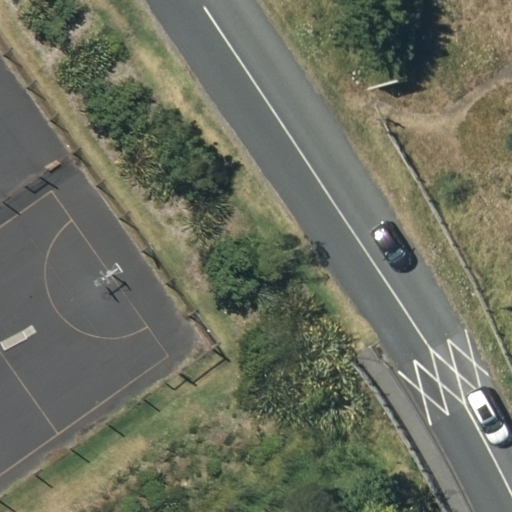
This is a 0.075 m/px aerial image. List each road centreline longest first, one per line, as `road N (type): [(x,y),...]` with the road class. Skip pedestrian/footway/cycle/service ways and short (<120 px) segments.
road 1 (unclassified): [(511,496),(445,372),(201,0)]
road 2 (track): [(314,172),(415,154),(511,110)]
